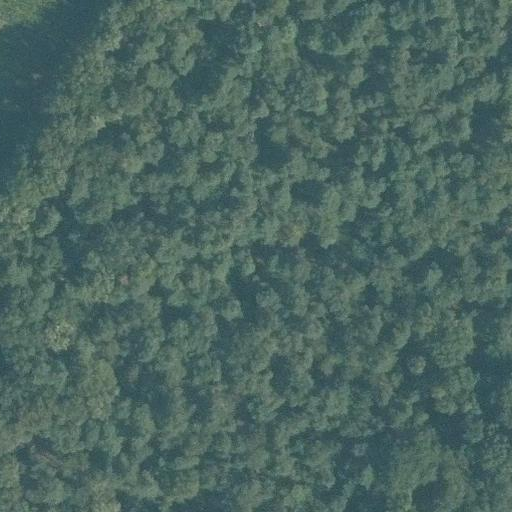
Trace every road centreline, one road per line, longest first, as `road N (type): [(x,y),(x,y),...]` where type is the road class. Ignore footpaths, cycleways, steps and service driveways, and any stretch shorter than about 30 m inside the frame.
road 1 (track): [(166,511),(106,316),(94,192),(97,114),(136,0)]
road 2 (track): [(511,203),(433,332),(417,381),(427,414),(395,490),(376,511)]
